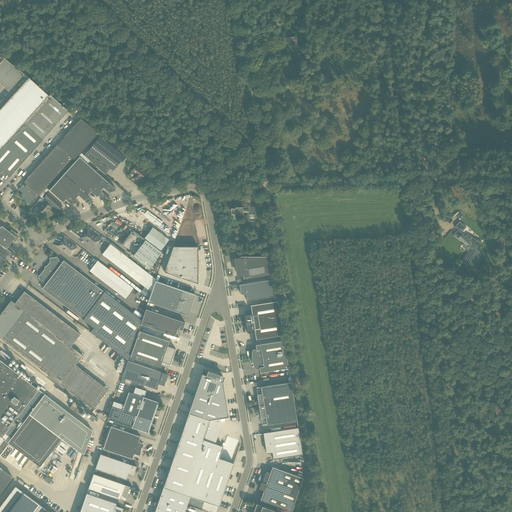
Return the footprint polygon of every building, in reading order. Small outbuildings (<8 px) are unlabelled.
[(288,47),(297,45),(296,36),(292,36),(287,37),(288,47)] [(0,83),(8,91),(24,74),(4,59),(0,63),(0,83)] [(0,148),(48,96),(29,78),(0,109),(0,148)] [(59,121),(68,111),(50,95),(41,104),(59,121)] [(51,130),(59,121),(41,104),(33,114),(51,130)] [(42,140),(43,139),(51,130),(33,114),(24,124),(42,140)] [(74,160),(79,155),(99,133),(84,122),(81,119),(24,182),(23,182),(24,183),(18,190),(22,193),(21,194),(21,195),(21,196),(21,197),(22,198),(22,199),(23,199),(24,199),(24,200),(25,200),(25,201),(29,205),(38,195),(39,196),(39,195),(42,192),(41,191),(44,187),(45,188),(72,158),(74,160)] [(34,150),(42,140),(24,124),(15,133),(34,150)] [(25,159),(34,150),(15,133),(7,143),(16,151),(25,159)] [(113,171),(124,156),(120,153),(99,136),(88,151),(84,156),(105,174),(110,168),(113,171)] [(0,169),(16,151),(7,143),(0,150),(0,169)] [(9,177),(25,159),(16,151),(0,169),(0,177),(5,173),(9,177)] [(79,157),(72,165),(100,191),(104,187),(109,191),(113,187),(115,190),(116,189),(79,157)] [(72,165),(64,173),(88,195),(91,191),(96,195),(100,191),(103,193),(100,191),(72,165)] [(141,178),(145,173),(141,170),(136,165),(131,171),(132,171),(129,175),(132,178),(137,182),(140,178),(141,178)] [(64,173),(57,182),(75,198),(79,195),(84,199),(88,195),(90,197),(88,195),(64,173)] [(57,182),(49,190),(63,202),(66,198),(71,203),(75,199),(78,201),(75,198),(57,182)] [(58,211),(62,206),(59,203),(48,193),(47,194),(44,198),(47,201),(52,205),(58,211)] [(52,205),(47,201),(46,202),(45,202),(39,208),(38,207),(36,208),(34,209),(34,212),(37,214),(42,214),(43,213),(44,214),(47,211),(51,207),(50,207),(52,205)] [(242,207),(242,202),(235,203),(235,204),(231,204),(230,204),(230,209),(229,209),(229,211),(231,211),(231,214),(237,213),(237,215),(243,215),(243,212),(249,212),(249,215),(254,214),(254,212),(258,212),(258,206),(248,207),(248,210),(243,210),(243,207),(242,207)] [(187,204),(174,243),(197,243),(191,210),(190,210),(190,209),(190,208),(190,207),(190,206),(189,206),(189,205),(188,205),(187,204)] [(460,221),(454,227),(459,231),(455,235),(457,237),(458,237),(458,238),(466,246),(467,245),(468,247),(469,248),(469,247),(471,249),(463,262),(468,265),(472,258),(475,261),(481,255),(478,252),(479,251),(480,253),(480,252),(477,250),(477,249),(481,242),(476,239),(467,234),(465,236),(461,233),(466,227),(460,221)] [(9,232),(1,226),(0,227),(0,243),(6,248),(12,241),(14,242),(18,238),(17,234),(11,230),(9,232)] [(160,251),(169,239),(156,230),(152,227),(144,238),(148,241),(160,251)] [(91,234),(86,230),(80,238),(85,242),(86,241),(95,247),(101,239),(91,232),(91,234)] [(67,242),(63,238),(57,246),(62,250),(63,249),(71,255),(77,248),(68,241),(67,242)] [(149,268),(161,252),(145,240),(133,256),(149,268)] [(4,260),(11,252),(6,248),(0,243),(0,267),(2,264),(1,263),(4,260)] [(138,282),(151,292),(155,281),(156,279),(152,276),(146,271),(110,244),(105,251),(102,254),(106,257),(138,282)] [(173,246),(164,272),(178,277),(198,284),(198,265),(198,262),(198,250),(198,247),(173,246)] [(273,274),(270,256),(239,256),(240,259),(235,259),(236,265),(237,265),(238,269),(236,269),(237,275),(242,274),(243,279),(273,274)] [(62,263),(58,260),(59,259),(56,257),(49,258),(50,262),(39,275),(38,275),(39,279),(45,284),(42,288),(46,291),(82,319),(94,328),(90,332),(98,338),(122,306),(63,261),(62,263)] [(125,298),(133,288),(97,261),(89,271),(125,298)] [(276,296),(274,279),(239,285),(241,294),(245,294),(247,301),(276,296)] [(169,309),(177,312),(177,310),(188,313),(190,307),(190,305),(192,299),(193,300),(195,294),(155,281),(151,292),(148,302),(156,305),(159,298),(172,302),(169,309)] [(80,334),(28,294),(24,291),(15,303),(11,300),(0,314),(0,337),(62,385),(77,366),(75,365),(83,355),(71,346),(80,334)] [(250,305),(252,315),(279,311),(277,301),(250,305)] [(128,360),(141,320),(122,306),(98,338),(128,360)] [(140,324),(175,336),(177,329),(182,330),(185,322),(145,309),(140,324)] [(279,311),(252,315),(251,316),(251,314),(244,315),(247,332),(254,331),(253,329),(254,329),(256,339),(283,335),(279,311)] [(175,348),(167,346),(169,341),(139,331),(130,356),(160,366),(161,362),(170,365),(175,348)] [(288,367),(284,340),(255,345),(256,349),(253,350),(252,351),(252,353),(252,354),(252,355),(252,356),(252,358),(252,359),(253,360),(253,362),(253,363),(254,364),(254,365),(255,367),(256,368),(259,367),(259,372),(288,367)] [(0,444),(4,439),(8,442),(7,442),(14,447),(17,443),(32,455),(29,459),(39,466),(61,438),(78,452),(84,454),(92,431),(44,394),(35,387),(37,385),(31,380),(29,382),(0,360),(0,444)] [(158,384),(164,386),(167,375),(127,361),(122,377),(156,389),(158,384)] [(76,396),(90,376),(77,366),(62,385),(76,396)] [(202,374),(188,413),(209,420),(216,419),(220,418),(228,417),(222,381),(220,381),(222,375),(207,370),(206,375),(202,374)] [(93,409),(108,390),(90,376),(76,396),(93,409)] [(259,406),(294,401),(291,382),(261,387),(262,394),(257,395),(259,406)] [(122,410),(151,421),(157,403),(158,403),(158,402),(157,402),(143,397),(144,397),(143,397),(128,392),(122,410)] [(297,420),(294,401),(259,406),(260,418),(265,417),(267,425),(297,420)] [(79,415),(81,413),(83,410),(74,402),(69,408),(79,415)] [(147,432),(148,433),(148,432),(147,432),(151,421),(122,410),(111,407),(107,419),(131,427),(132,427),(147,432)] [(202,440),(209,420),(188,413),(186,419),(187,419),(186,422),(185,422),(185,423),(184,427),(182,433),(202,440)] [(209,420),(202,440),(184,494),(190,496),(219,506),(233,463),(232,462),(231,465),(218,460),(218,458),(222,446),(220,445),(220,446),(216,444),(213,443),(219,424),(218,422),(215,422),(214,420),(216,419),(209,420)] [(143,443),(138,441),(140,437),(140,436),(110,426),(107,437),(103,449),(132,459),(134,453),(139,455),(140,451),(141,449),(141,447),(142,447),(143,443)] [(298,427),(263,433),(263,434),(266,453),(270,452),(270,453),(272,453),(273,459),(302,454),(298,427)] [(163,487),(184,494),(202,440),(182,433),(180,437),(181,437),(179,441),(171,463),(172,464),(171,467),(170,467),(164,484),(163,487)] [(8,444),(0,454),(5,458),(13,448),(8,444)] [(133,475),(136,469),(136,466),(100,454),(95,469),(126,480),(128,474),(133,475)] [(23,464),(29,457),(26,455),(21,462),(23,464)] [(0,492),(12,477),(0,467),(0,492)] [(263,479),(262,482),(261,482),(259,489),(260,489),(259,491),(263,493),(262,493),(265,494),(262,500),(260,500),(261,499),(260,499),(260,500),(291,511),(303,478),(272,467),(270,472),(266,471),(263,479)] [(93,474),(88,488),(119,499),(121,495),(126,497),(129,486),(93,474)] [(48,511),(16,487),(0,507),(0,511),(48,511)] [(184,511),(190,496),(184,494),(163,487),(154,511),(184,511)] [(120,511),(122,509),(115,506),(115,505),(116,503),(86,493),(79,511),(120,511)]
